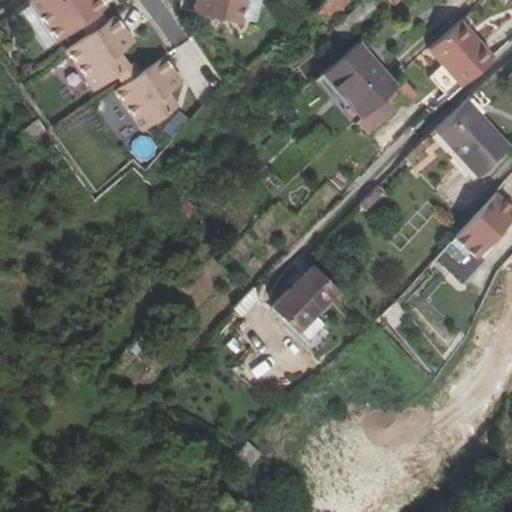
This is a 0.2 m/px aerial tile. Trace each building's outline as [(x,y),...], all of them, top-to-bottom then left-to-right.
[(102,0),(32,0),(30,2),(58,42),(83,25),(100,12),(107,7),(102,0)] [(193,0),(191,13),(197,14),(200,0),(193,0)] [(200,0),(197,14),(238,25),(244,0),(200,0)] [(323,24),(348,3),(346,0),(326,0),(312,12),(323,24)] [(378,4),(374,0),(366,0),(340,23),(347,32),(378,4)] [(89,34),(106,22),(100,12),(83,25),(89,34)] [(122,32),(125,30),(116,15),(106,22),(89,34),(66,50),(95,91),(117,75),(129,67),(119,52),(130,44),(122,32)] [(473,39),(475,37),(460,20),(457,23),(473,39)] [(461,86),(492,57),(475,37),(473,39),(457,23),(428,49),(461,86)] [(125,30),(122,32),(130,44),(134,42),(125,30)] [(358,43),(323,74),(360,117),(393,90),(396,87),(358,43)] [(172,72),(175,70),(166,56),(142,72),(124,85),(116,91),(144,131),(178,106),(169,92),(180,85),(172,72)] [(129,67),(117,75),(124,85),(142,72),(135,63),(129,67)] [(183,82),(175,70),(172,72),(180,85),(183,82)] [(396,87),(393,90),(407,107),(418,97),(404,80),(396,87)] [(457,144),(482,171),(508,147),(466,101),(434,130),(451,149),(457,144)] [(37,119),(17,138),(29,155),(49,136),(37,119)] [(476,176),(482,171),(457,144),(451,149),(476,176)] [(493,218),(503,226),(511,214),(511,209),(494,193),(486,202),(468,223),(478,233),(493,218)] [(184,220),(195,209),(185,198),(177,206),(173,208),(184,220)] [(474,257),(503,226),(493,218),(478,233),(468,223),(453,239),(474,257)] [(335,291),(312,268),(271,308),(295,332),(291,335),(313,357),(332,337),(311,315),(335,291)] [(511,307),(501,331),(479,377),(502,387),(511,366),(511,307)]
